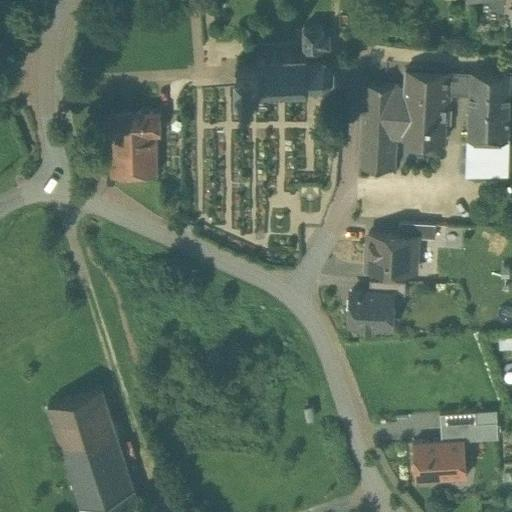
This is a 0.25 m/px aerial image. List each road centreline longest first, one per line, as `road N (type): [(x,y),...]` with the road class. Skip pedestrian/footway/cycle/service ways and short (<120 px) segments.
road 1 (residential): [(294,302),(346,193),(363,0)]
road 2 (residential): [(294,302),(60,193)]
road 3 (residential): [(389,511),(372,494),(321,337),(294,302)]
road 4 (residential): [(60,193),(46,83),(58,1)]
